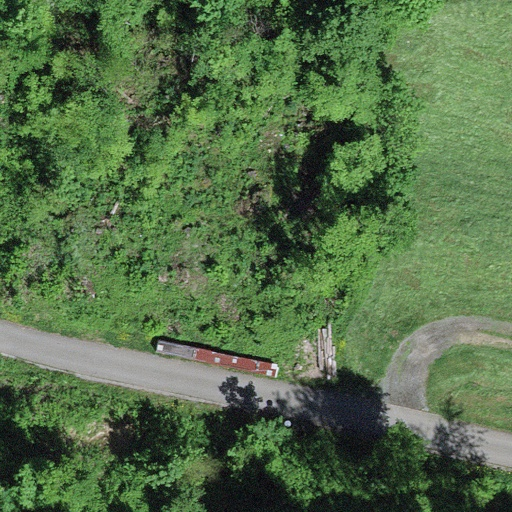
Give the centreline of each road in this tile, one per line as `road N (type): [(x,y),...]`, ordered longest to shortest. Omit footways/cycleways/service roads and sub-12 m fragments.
road 1 (unclassified): [(511,455),(0,336)]
road 2 (track): [(511,339),(467,335),(430,349),(413,364),(382,424)]
